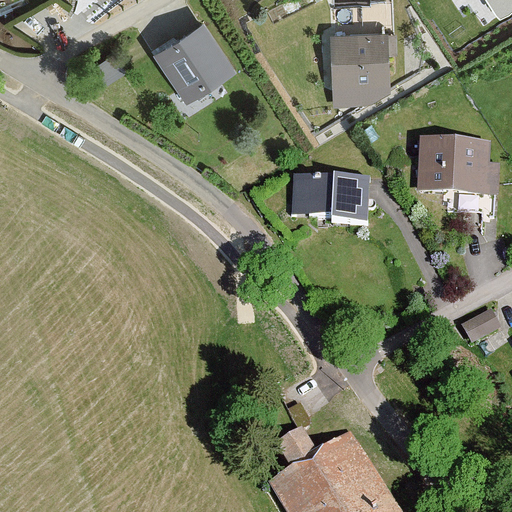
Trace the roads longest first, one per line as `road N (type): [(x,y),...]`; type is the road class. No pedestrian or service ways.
road 1 (unclassified): [(31,76),(222,201),(358,371)]
road 2 (unclassified): [(358,371),(418,460),(473,511)]
road 3 (unclassified): [(358,371),(511,276)]
road 4 (unclassified): [(160,0),(31,76)]
